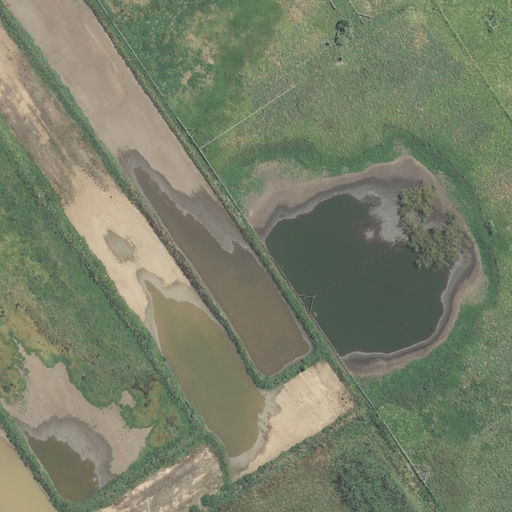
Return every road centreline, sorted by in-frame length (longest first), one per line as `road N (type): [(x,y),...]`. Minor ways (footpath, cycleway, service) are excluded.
road 1 (unknown): [(241,450),(0,93)]
road 2 (unknown): [(146,511),(331,392)]
